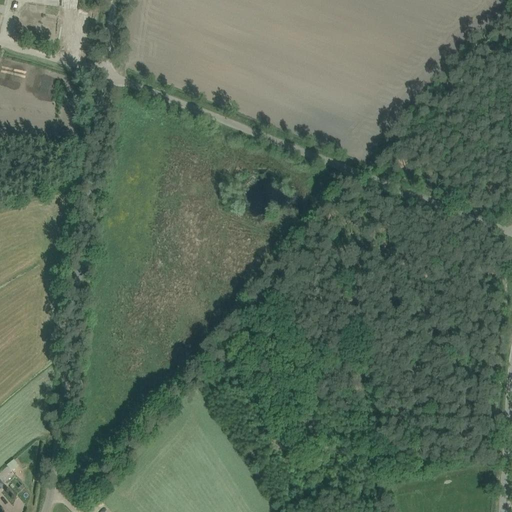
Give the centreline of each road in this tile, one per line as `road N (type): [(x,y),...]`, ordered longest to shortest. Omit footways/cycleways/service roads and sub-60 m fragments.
road 1 (unclassified): [(511,226),(95,70)]
road 2 (unclassified): [(48,511),(95,70)]
